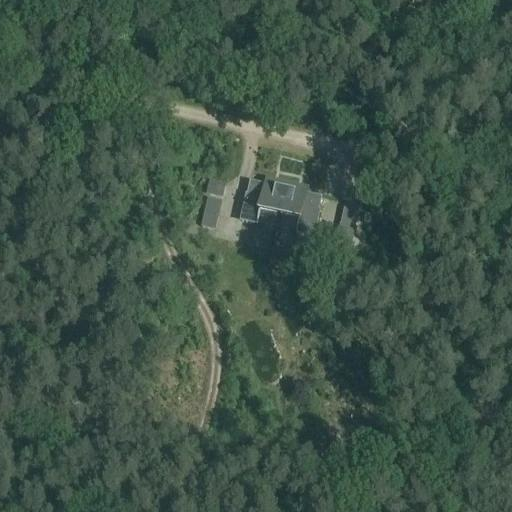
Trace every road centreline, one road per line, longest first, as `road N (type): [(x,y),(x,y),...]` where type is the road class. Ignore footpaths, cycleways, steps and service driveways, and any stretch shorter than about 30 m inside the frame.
road 1 (track): [(0,69),(511,185)]
road 2 (track): [(139,102),(139,175),(212,325)]
road 3 (track): [(212,325),(215,376),(181,511)]
